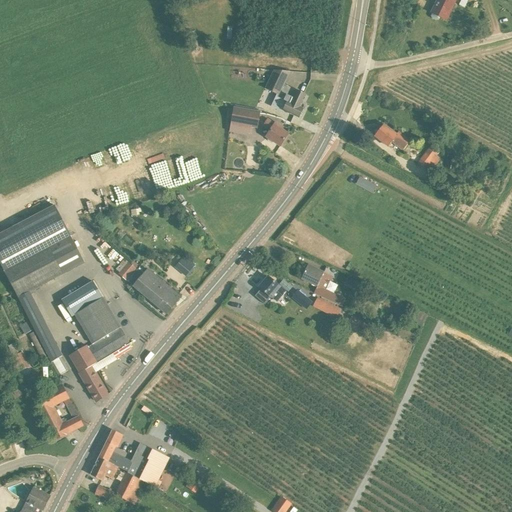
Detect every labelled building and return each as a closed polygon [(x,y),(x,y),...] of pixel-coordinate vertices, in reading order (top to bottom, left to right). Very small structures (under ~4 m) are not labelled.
[(438,0),(432,14),(445,20),(453,3),(454,3),(455,0),(438,0)] [(266,89),(278,96),(284,85),(290,73),(290,72),(274,71),(274,72),(266,89)] [(300,108),(306,95),(284,85),(278,96),(277,98),(287,102),(283,111),(299,118),(303,109),(300,108)] [(235,108),(232,124),(256,128),(259,112),(235,108)] [(275,125),(267,120),(263,126),(271,131),(266,137),(280,146),(288,134),(281,130),(283,128),(276,123),(275,125)] [(384,125),(375,136),(388,147),(392,142),(403,150),(410,141),(398,132),(396,135),(384,125)] [(442,158),(437,154),(439,153),(430,146),(419,162),(427,168),(428,166),(433,170),(442,158)] [(359,175),(354,183),(372,193),(376,185),(359,175)] [(0,235),(34,218),(55,207),(45,188),(0,211),(0,235)] [(134,210),(131,210),(132,216),(139,215),(139,212),(141,212),(141,209),(140,206),(138,206),(133,206),(134,210)] [(49,247),(34,218),(0,235),(0,264),(4,271),(49,247)] [(18,299),(21,306),(26,303),(22,296),(64,275),(49,247),(4,271),(18,299)] [(198,258),(208,265),(211,260),(201,253),(198,258)] [(173,268),(185,276),(193,264),(180,256),(173,268)] [(118,274),(127,281),(136,270),(130,265),(125,260),(117,270),(120,273),(118,274)] [(127,281),(133,286),(166,314),(180,298),(147,270),(150,266),(145,262),(139,268),(133,263),(130,265),(136,270),(127,281)] [(332,277),(307,266),(301,279),(317,287),(314,294),(342,307),(345,300),(326,291),(332,277)] [(263,306),(271,298),(271,297),(277,302),(286,292),(268,277),(259,288),(260,289),(253,297),(263,306)] [(279,284),(288,292),(292,287),(283,280),(279,284)] [(108,395),(90,368),(130,343),(102,298),(101,298),(92,283),(60,303),(69,317),(73,315),(92,345),(87,348),(85,346),(68,357),(96,402),(108,395)] [(297,291),(292,298),(307,310),(312,303),(297,291)] [(318,297),(313,306),(336,317),(341,308),(318,297)] [(420,328),(426,315),(413,308),(407,321),(420,328)] [(13,357),(18,367),(28,362),(23,352),(13,357)] [(34,401),(53,438),(54,441),(83,426),(78,415),(66,421),(64,417),(59,420),(52,407),(69,398),(63,386),(44,396),(40,388),(30,393),(34,401)] [(170,443),(176,432),(165,426),(162,431),(154,427),(150,433),(154,435),(155,432),(170,440),(168,442),(170,443)] [(99,458),(116,466),(128,472),(127,474),(139,480),(147,484),(147,485),(150,486),(165,456),(143,445),(139,453),(138,452),(132,463),(112,453),(115,447),(117,448),(123,436),(112,431),(99,458)] [(110,478),(116,466),(99,458),(90,475),(100,480),(103,475),(110,478)] [(196,472),(187,485),(197,491),(205,479),(196,472)] [(139,480),(127,474),(126,473),(115,495),(134,506),(139,497),(140,497),(147,485),(147,484),(139,480)] [(98,486),(95,494),(111,500),(114,493),(98,486)] [(24,507),(20,511),(42,511),(49,497),(33,489),(24,507)] [(283,511),(289,504),(280,498),(271,511),(272,511),(283,511)]
